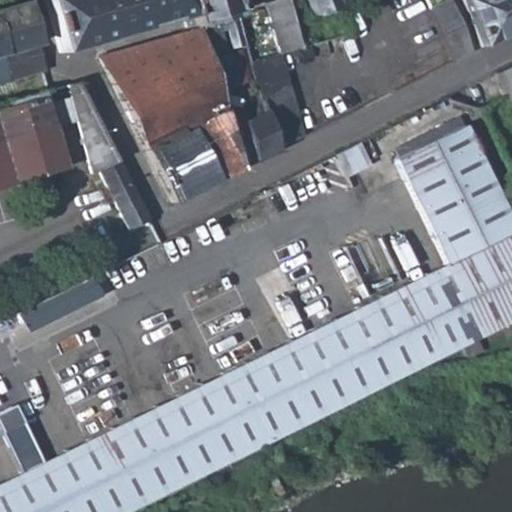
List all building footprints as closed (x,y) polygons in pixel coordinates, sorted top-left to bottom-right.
[(183,0),(42,0),(58,53),(179,19),(183,32),(193,29),(183,0)] [(229,48),(242,45),(229,0),(183,0),(193,29),(198,44),(213,40),(208,23),(221,19),(229,48)] [(229,0),(242,45),(248,65),(267,59),(254,13),(246,16),(243,3),(240,0),(261,0),(265,12),(271,10),(274,19),(292,14),(289,5),(287,0),(229,0)] [(305,0),(312,15),(332,7),(328,0),(305,0)] [(451,0),(440,0),(429,5),(453,59),(474,50),(451,0)] [(478,46),(511,28),(511,0),(459,0),(478,46)] [(23,2),(0,8),(0,56),(1,59),(6,59),(5,54),(14,51),(16,61),(2,65),(7,81),(41,71),(23,2)] [(299,36),(303,49),(348,36),(341,24),(299,36)] [(183,32),(96,57),(170,204),(236,169),(213,96),(198,44),(193,29),(183,32)] [(299,36),(277,43),(280,56),(303,49),(299,36)] [(252,81),(273,150),(302,136),(278,56),(267,59),(248,65),(252,81)] [(511,61),(493,71),(511,109),(511,61)] [(236,169),(273,150),(252,81),(242,85),(251,117),(234,125),(224,92),(213,96),(236,169)] [(0,187),(65,168),(45,92),(0,104),(0,187)] [(0,511),(118,511),(511,320),(511,232),(459,126),(392,159),(445,267),(40,465),(21,426),(0,435),(19,475),(0,484),(0,511)] [(332,155),(342,175),(368,161),(357,142),(332,155)] [(26,330),(98,293),(90,276),(17,313),(26,330)]
